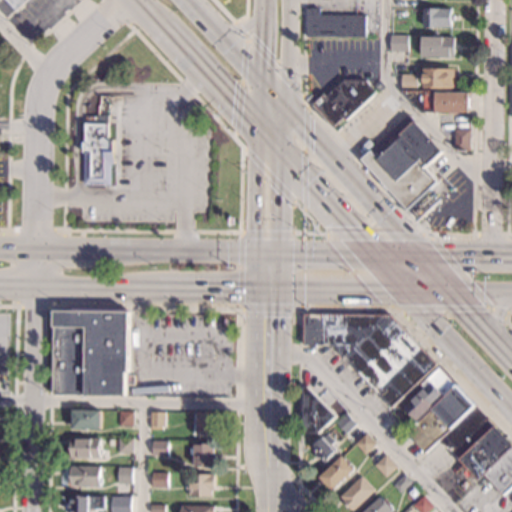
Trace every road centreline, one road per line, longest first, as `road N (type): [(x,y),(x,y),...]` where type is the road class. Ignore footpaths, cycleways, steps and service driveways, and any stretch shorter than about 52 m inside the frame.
road 1 (residential): [(37,249),(42,89),(61,59),(125,0)]
road 2 (residential): [(490,257),(495,0)]
road 3 (residential): [(32,511),(36,288)]
road 4 (tertiary): [(269,511),(268,290)]
road 5 (primary): [(268,253),(110,250)]
road 6 (primary): [(159,29),(269,142)]
road 7 (primary): [(406,291),(511,405)]
road 8 (primary): [(269,142),(373,256)]
road 9 (primary): [(268,290),(406,291)]
road 10 (primary): [(415,256),(331,160)]
